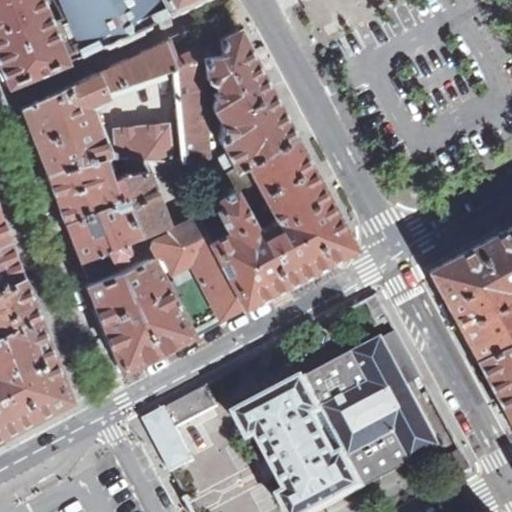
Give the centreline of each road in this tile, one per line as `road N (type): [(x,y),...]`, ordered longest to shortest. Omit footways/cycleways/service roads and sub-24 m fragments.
road 1 (residential): [(391,251),(106,411)]
road 2 (residential): [(391,251),(259,0)]
road 3 (residential): [(511,482),(391,251)]
road 4 (residential): [(511,188),(391,251)]
